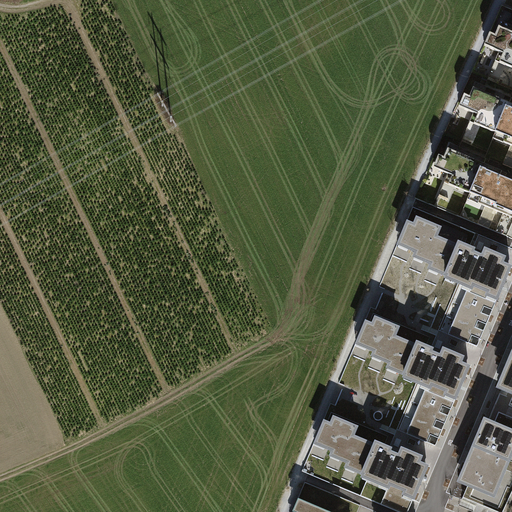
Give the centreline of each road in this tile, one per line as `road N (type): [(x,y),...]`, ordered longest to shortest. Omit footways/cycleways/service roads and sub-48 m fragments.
road 1 (track): [(0,482),(277,332)]
road 2 (residential): [(429,511),(511,310)]
